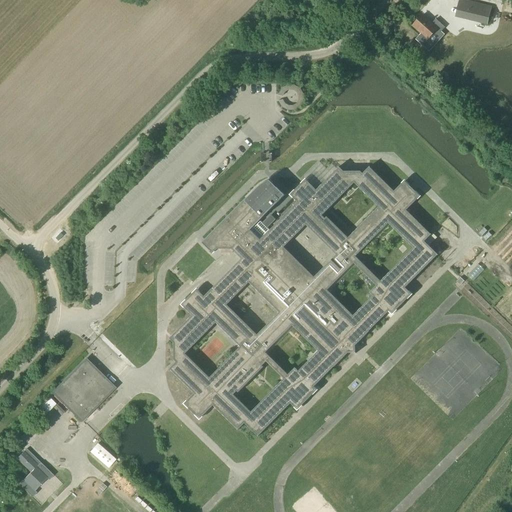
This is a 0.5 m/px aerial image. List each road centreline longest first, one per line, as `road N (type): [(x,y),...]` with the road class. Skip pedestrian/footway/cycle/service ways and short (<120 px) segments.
road 1 (unclassified): [(29,249),(218,59),(328,54),(387,0)]
road 2 (unclassified): [(0,391),(56,321),(54,290),(29,249)]
